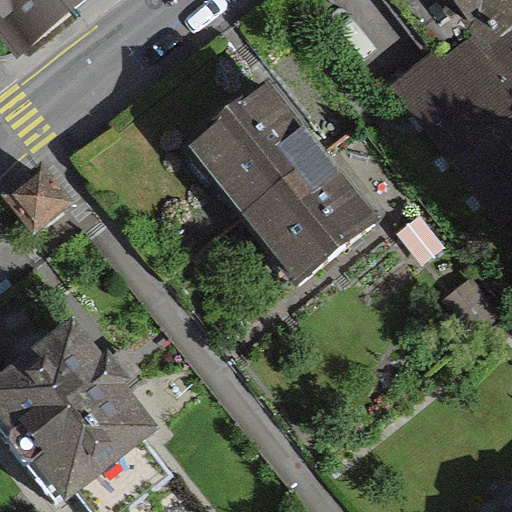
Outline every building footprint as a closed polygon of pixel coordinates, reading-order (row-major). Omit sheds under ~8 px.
[(0,0),(0,37),(22,65),(101,0),(0,0)] [(511,0),(387,0),(439,62),(393,98),(499,234),(511,223),(511,0)] [(307,71),(185,152),(279,291),(401,210),(369,163),(307,71)] [(4,200),(32,241),(72,213),(44,173),(4,200)] [(0,392),(0,437),(56,511),(76,511),(158,450),(73,337),(0,392)]
